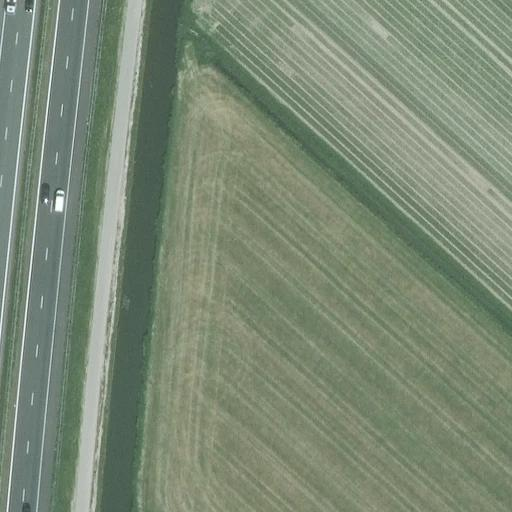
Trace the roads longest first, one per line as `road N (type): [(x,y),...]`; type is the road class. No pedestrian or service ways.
road 1 (unclassified): [(75,511),(135,0)]
road 2 (motorway): [(24,511),(73,0)]
road 3 (motorway): [(23,0),(0,213)]
